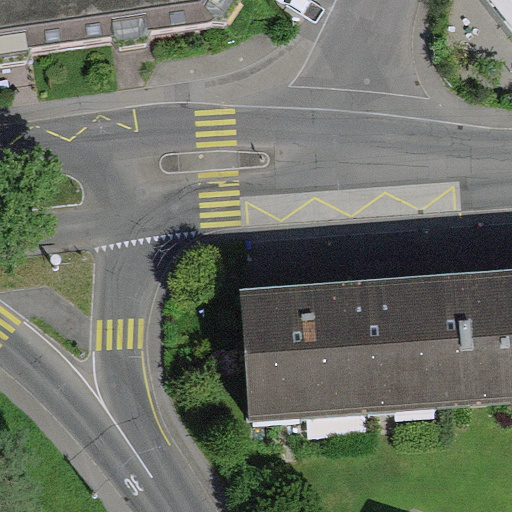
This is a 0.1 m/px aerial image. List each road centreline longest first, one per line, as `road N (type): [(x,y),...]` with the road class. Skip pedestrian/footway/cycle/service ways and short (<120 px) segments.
road 1 (residential): [(164,496),(123,335),(140,166)]
road 2 (residential): [(0,337),(164,496)]
road 3 (residential): [(342,162),(140,166)]
road 4 (residential): [(511,162),(342,162)]
road 5 (residential): [(342,162),(362,43),(382,0)]
road 6 (residential): [(140,166),(0,179)]
